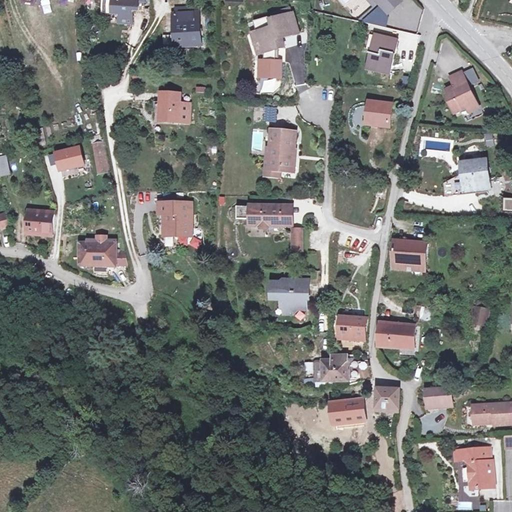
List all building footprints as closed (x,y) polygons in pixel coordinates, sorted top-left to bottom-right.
[(148,0),(119,0),(120,1),(117,1),(116,16),(124,16),(124,25),(136,26),(137,12),(142,13),(143,4),(148,4),(148,0)] [(405,5),(400,0),(370,0),(378,8),(382,4),(392,15),(405,5)] [(275,18),(276,23),(289,19),(290,20),(297,18),(296,16),(295,17),(293,12),(275,18)] [(181,18),(179,18),(181,49),(190,49),(190,54),(191,54),(199,54),(199,50),(206,50),(204,17),(202,17),(181,18)] [(257,25),(261,36),(267,57),(268,57),(268,64),(264,64),(263,80),(284,80),(285,64),(278,64),(278,60),(280,60),(280,53),(283,52),(283,51),(281,43),(286,41),(303,36),(297,18),(290,20),(289,19),(276,23),(274,23),(273,20),(257,25)] [(394,39),(372,34),(364,67),(386,72),(394,39)] [(261,36),(256,37),(262,58),(267,57),(261,36)] [(190,49),(181,49),(182,57),(191,56),(191,54),(190,54),(190,49)] [(473,67),(465,71),(472,86),(480,82),(473,67)] [(463,71),(451,76),(455,85),(447,88),(449,94),(451,100),(449,101),(454,112),(476,102),(463,71)] [(181,124),(182,95),(163,94),(162,123),(181,124)] [(368,99),(363,121),(385,125),(390,104),(368,99)] [(295,133),(273,131),(271,149),(270,170),(274,170),(292,172),(295,133)] [(103,140),(93,142),(94,149),(95,149),(101,178),(108,177),(106,164),(107,164),(104,148),(103,140)] [(77,145),(54,151),(59,169),(82,162),(77,145)] [(273,177),(274,170),(270,170),(271,149),(267,149),(265,176),(273,177)] [(0,155),(0,173),(9,172),(5,154),(0,155)] [(486,159),(464,162),(465,170),(468,188),(481,186),(481,190),(488,189),(488,185),(489,185),(486,159)] [(447,195),(481,190),(481,186),(468,188),(465,170),(445,182),(447,195)] [(192,203),(160,201),(159,212),(165,213),(164,228),(179,229),(179,234),(190,234),(192,203)] [(237,213),(250,213),(250,223),(261,223),(261,218),(268,218),(268,223),(286,223),(287,204),(251,203),(237,203),(237,213)] [(55,237),(57,218),(30,213),(27,231),(55,237)] [(302,228),(293,227),(292,248),(301,248),(302,228)] [(128,266),(126,252),(115,252),(115,242),(99,240),(98,236),(87,235),(86,240),(81,240),(80,265),(128,266)] [(426,244),(396,243),(395,266),(425,267),(426,244)] [(282,279),(273,279),(273,294),(282,294),(286,297),(286,306),(294,306),(308,307),(308,296),(308,291),(311,291),(311,277),(295,277),(295,280),(287,279),(285,277),(282,279)] [(417,307),(415,321),(430,323),(432,308),(417,307)] [(490,308),(477,307),(475,323),(488,324),(490,308)] [(365,315),(339,313),(338,332),(345,332),(345,336),(351,337),(351,332),(364,333),(365,315)] [(380,321),(378,343),(413,347),(415,324),(380,321)] [(313,379),(345,379),(345,354),(332,354),(332,359),(313,360),(313,379)] [(359,379),(369,379),(367,359),(355,360),(356,371),(359,371),(359,379)] [(398,387),(378,387),(378,408),(387,408),(387,404),(398,404),(398,387)] [(451,391),(427,394),(428,410),(453,407),(451,391)] [(364,416),(363,409),(361,398),(331,402),(335,427),(343,426),(342,419),(364,416)] [(498,419),(499,424),(499,426),(511,424),(511,402),(477,407),(479,422),(498,419)] [(472,486),(489,485),(488,479),(493,479),(491,459),(487,460),(485,445),(463,447),(464,458),(469,464),(472,486)] [(454,459),(464,458),(463,447),(453,448),(454,459)]
